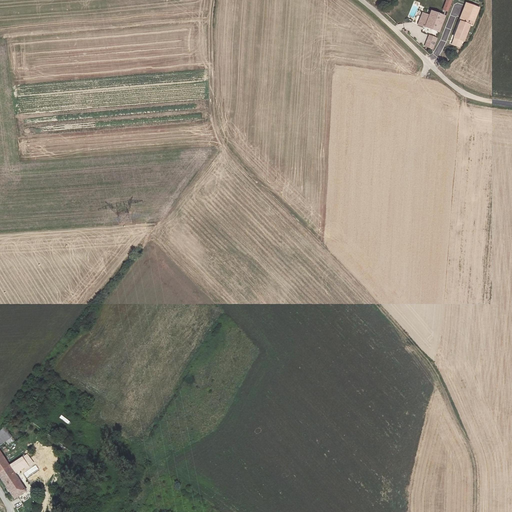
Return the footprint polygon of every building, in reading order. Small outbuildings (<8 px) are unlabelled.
[(445,11),(448,1),(447,0),(443,0),(440,9),(445,11)] [(460,40),(466,24),(467,19),(468,5),(463,4),(452,37),(460,40)] [(409,17),(415,18),(417,6),(412,5),(409,17)] [(476,7),(468,5),(467,19),(466,24),(470,25),(476,7)] [(429,11),(427,16),(423,27),(435,32),(441,15),(429,11)] [(416,24),(423,27),(427,16),(420,13),(416,24)] [(432,51),(437,38),(427,35),(423,47),(432,51)] [(0,442),(4,440),(10,435),(3,426),(0,430),(0,442)] [(0,471),(9,465),(0,452),(0,471)] [(9,465),(0,471),(0,477),(14,498),(25,490),(11,469),(21,462),(24,467),(30,462),(25,454),(9,465)] [(17,508),(23,505),(20,500),(14,503),(17,508)]
